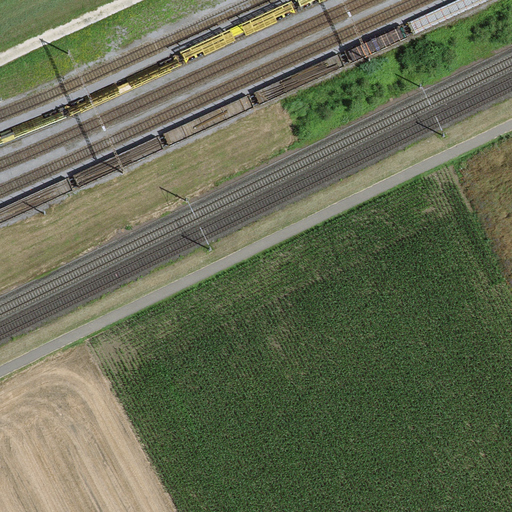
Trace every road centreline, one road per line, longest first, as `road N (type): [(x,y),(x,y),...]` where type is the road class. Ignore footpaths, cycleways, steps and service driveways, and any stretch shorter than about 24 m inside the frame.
road 1 (track): [(0,374),(511,120)]
road 2 (track): [(265,139),(0,270)]
road 3 (track): [(140,0),(0,64)]
